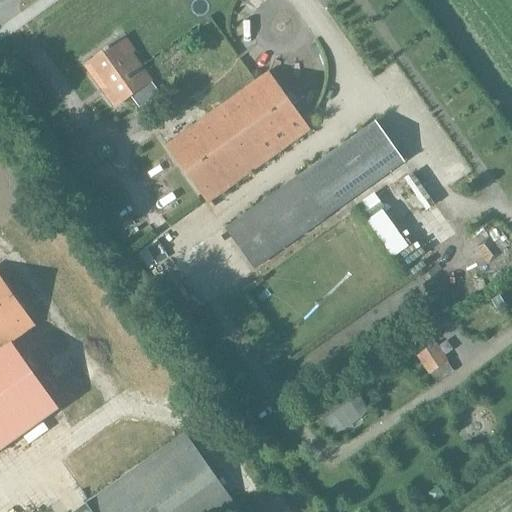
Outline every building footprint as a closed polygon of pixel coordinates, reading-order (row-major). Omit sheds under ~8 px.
[(116,108),(151,83),(130,54),(126,56),(117,43),(89,63),(109,91),(105,93),(116,108)] [(208,204),(309,131),(268,74),(167,146),(208,204)] [(255,270),(327,219),(405,163),(377,122),(226,230),(255,270)] [(0,278),(0,351),(11,344),(34,327),(0,278)] [(0,446),(56,406),(11,344),(0,351),(0,446)] [(446,351),(427,362),(440,383),(459,372),(446,351)] [(185,434),(76,511),(227,511),(235,506),(185,434)] [(63,469),(50,478),(65,500),(78,490),(63,469)]
